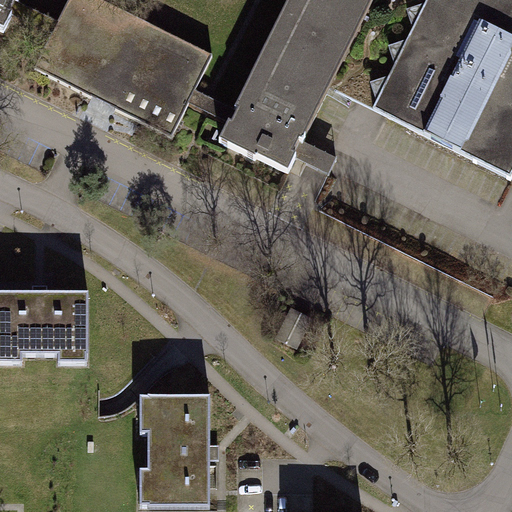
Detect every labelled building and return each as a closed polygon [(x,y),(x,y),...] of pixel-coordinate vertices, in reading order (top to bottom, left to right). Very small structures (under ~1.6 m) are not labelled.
[(0,0),(0,31),(4,33),(11,18),(19,3),(20,0),(0,0)] [(172,140),(189,106),(195,93),(213,59),(95,0),(70,0),(59,23),(51,38),(35,71),(172,140)] [(257,159),(288,175),(303,144),(331,90),(375,0),(291,0),(235,113),(228,126),(219,143),(256,162),(257,159)] [(377,104),(374,111),(511,181),(511,179),(511,0),(429,0),(425,8),(408,14),(414,32),(408,44),(389,50),(395,68),(389,81),(371,86),(377,104)] [(59,23),(19,3),(11,18),(51,38),(59,23)] [(235,113),(195,93),(189,106),(228,126),(235,113)] [(66,305),(0,304),(0,375),(66,376),(66,305)] [(312,320),(292,310),(277,339),(297,349),(312,320)] [(208,511),(207,403),(140,404),(140,420),(141,511),(208,511)]
